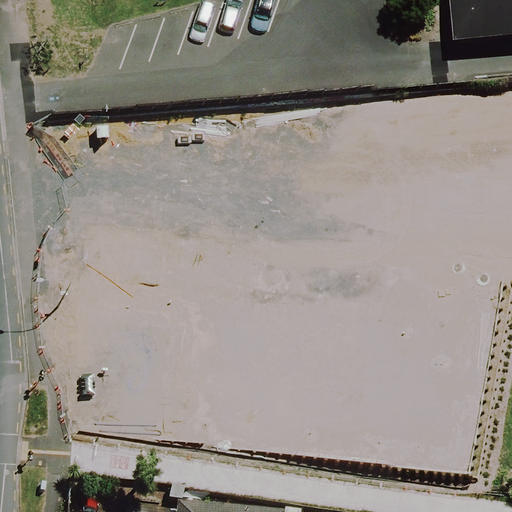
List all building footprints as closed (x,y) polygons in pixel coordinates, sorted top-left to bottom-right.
[(511,0),(440,0),(443,56),(511,49),(511,0)] [(453,216),(464,244),(511,225),(511,194),(489,135),(478,108),(419,131),(453,216)] [(381,214),(392,241),(453,216),(419,131),(411,109),(349,133),(381,214)] [(305,217),(314,241),(381,214),(349,133),(342,115),(275,141),(305,217)] [(235,210),(247,240),(305,217),(275,141),(267,121),(209,144),(235,210)] [(511,194),(511,126),(489,135),(511,194)] [(209,144),(205,134),(161,151),(158,141),(84,170),(101,212),(143,196),(160,240),(235,210),(209,144)] [(131,369),(241,378),(248,308),(138,297),(131,369)] [(241,378),(235,444),(301,451),(314,314),(248,308),(241,378)] [(366,457),(380,321),(314,314),(301,451),(366,457)] [(380,321),(366,457),(425,463),(439,327),(380,321)] [(241,378),(131,369),(125,433),(235,444),(241,378)]
